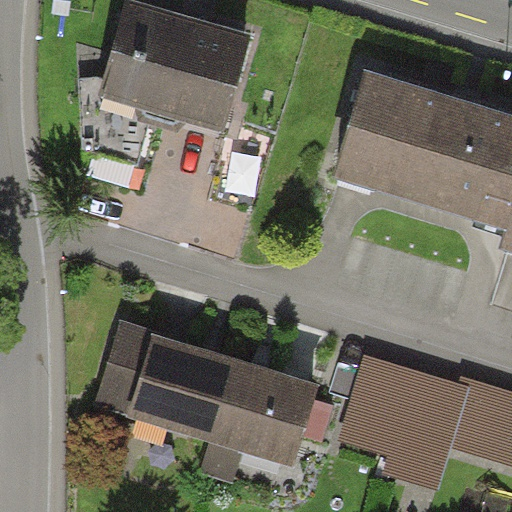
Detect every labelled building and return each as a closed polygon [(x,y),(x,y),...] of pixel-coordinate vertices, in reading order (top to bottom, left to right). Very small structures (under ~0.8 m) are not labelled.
[(243,52),(117,11),(93,83),(220,124),(243,52)] [(511,105),(362,59),(331,156),(511,212),(511,105)] [(310,389),(123,329),(103,391),(290,451),(310,389)] [(466,393),(363,360),(338,437),(391,453),(385,470),(440,488),(454,442),(511,460),(511,392),(471,379),(466,393)] [(244,474),(250,443),(216,436),(209,467),(244,474)]
